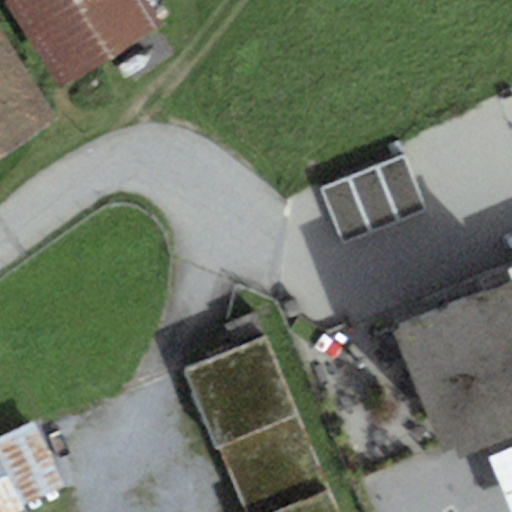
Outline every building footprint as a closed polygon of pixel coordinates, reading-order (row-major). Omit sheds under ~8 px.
[(8,0),(65,91),(161,33),(141,0),(8,0)] [(0,166),(63,126),(0,27),(0,166)] [(321,191),(343,246),(428,214),(406,159),(321,191)] [(511,270),(387,323),(447,464),(511,436),(511,270)] [(338,511),(266,341),(180,370),(241,511),(338,511)] [(39,424),(0,438),(0,448),(21,504),(64,488),(39,424)] [(0,511),(24,511),(21,504),(0,448),(0,511)] [(511,511),(511,448),(488,459),(511,511)]
